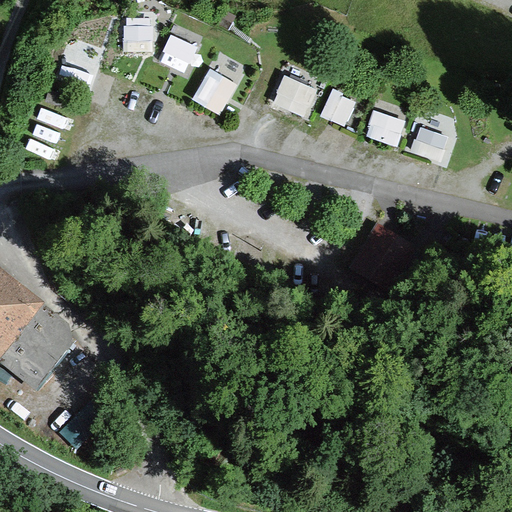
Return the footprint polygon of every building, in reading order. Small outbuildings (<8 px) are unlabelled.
[(160,60),(188,69),(197,40),(169,31),(160,60)] [(60,71),(87,79),(94,55),(68,47),(60,71)] [(222,112),(240,79),(211,64),(194,97),(222,112)] [(273,100),(306,114),(318,84),(286,71),(273,100)] [(322,112),(348,123),(360,97),(334,86),(322,112)] [(399,142),(407,116),(374,107),(367,133),(399,142)] [(412,148),(442,158),(451,133),(422,122),(412,148)] [(192,233),(159,216),(148,239),(180,256),(192,233)] [(407,251),(380,234),(359,265),(387,283),(407,251)] [(0,364),(33,390),(78,332),(41,304),(43,302),(0,269),(0,364)]
